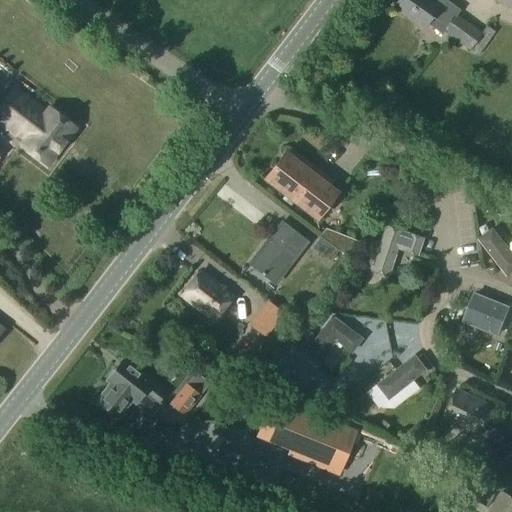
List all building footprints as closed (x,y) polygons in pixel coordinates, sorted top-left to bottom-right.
[(445,0),(400,0),(395,7),(424,28),(427,24),(441,34),(442,32),(469,53),(483,33),(458,15),(460,11),(445,0)] [(511,0),(497,0),(495,4),(511,11),(511,0)] [(50,160),(80,126),(56,104),(53,108),(22,81),(0,106),(0,108),(29,135),(26,139),(50,160)] [(286,153),(265,179),(317,220),(338,193),(330,187),(334,183),(290,149),(287,153),(286,153)] [(366,170),(372,154),(363,150),(356,166),(366,170)] [(0,213),(26,190),(0,161),(0,213)] [(282,224),(251,264),(275,283),(307,243),(282,224)] [(511,250),(493,226),(479,238),(508,275),(511,271),(511,250)] [(383,227),(368,273),(387,279),(390,269),(399,271),(400,268),(391,265),(395,253),(415,260),(422,240),(383,227)] [(320,238),(311,249),(334,267),(343,256),(320,238)] [(201,272),(182,296),(214,321),(232,297),(201,272)] [(258,294),(248,306),(267,321),(276,309),(258,294)] [(472,294),(460,324),(496,338),(508,308),(472,294)] [(332,316),(303,354),(318,365),(335,342),(351,354),(363,339),(332,316)] [(411,356),(372,386),(384,402),(424,371),(411,356)] [(162,395),(120,362),(104,382),(111,387),(100,402),(118,415),(129,401),(133,405),(142,394),(155,404),(162,395)] [(196,396),(183,386),(168,405),(181,415),(196,396)] [(455,389),(441,419),(480,438),(494,408),(455,389)] [(256,394),(243,428),(320,459),(334,425),(256,394)] [(511,440),(500,445),(505,459),(511,456),(511,440)] [(511,511),(511,499),(497,491),(485,511),(511,511)]
